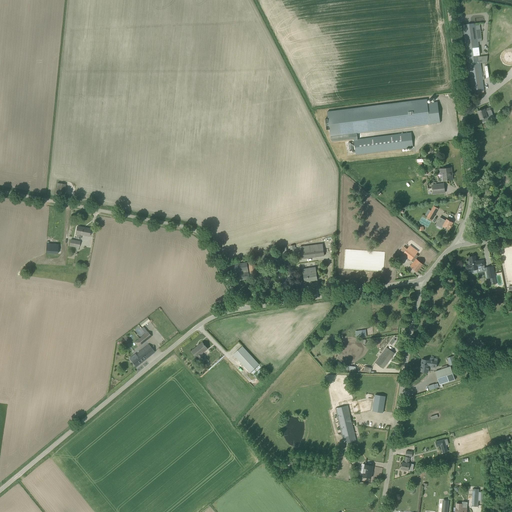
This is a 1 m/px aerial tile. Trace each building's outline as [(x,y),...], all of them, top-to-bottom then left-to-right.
[(482,77),(475,24),(468,24),(463,25),(472,93),(476,92),(484,91),(483,86),(482,80),(484,80),(484,76),(482,77)] [(430,124),(440,123),(437,102),(427,103),(427,99),(327,112),(328,119),(325,119),(326,130),(330,130),(330,137),(331,137),(331,136),(430,124)] [(480,119),(482,119),(483,122),(490,120),(488,116),(487,117),(486,113),(491,112),(490,108),(485,109),(478,111),(480,119)] [(411,133),(354,140),(356,155),(413,147),(411,133)] [(442,174),(443,181),(452,180),(451,173),(452,172),(451,168),(440,169),(441,174),(442,174)] [(57,183),(57,188),(56,193),(64,194),(65,185),(57,183)] [(433,194),(445,192),(444,184),(432,185),(433,194)] [(431,211),(428,216),(427,218),(429,219),(432,221),(439,208),(434,206),(431,211)] [(446,220),(441,218),(438,224),(442,226),(449,230),(453,222),(447,219),(446,220)] [(81,235),(89,237),(90,229),(77,227),(76,234),(77,235),(76,238),(81,239),(81,235)] [(71,240),(69,246),(75,247),(75,249),(76,249),(76,250),(78,251),(80,242),(71,240)] [(49,242),(47,242),(46,253),(58,254),(58,244),(49,243),(49,242)] [(405,256),(413,262),(410,266),(416,271),(422,264),(416,259),(418,256),(416,254),(417,253),(409,246),(403,254),(405,256)] [(323,248),(315,249),(314,249),(314,247),(301,248),(301,251),(300,251),(301,259),(324,256),(323,248)] [(283,264),(280,257),(279,253),(273,255),(274,259),(277,266),(283,264)] [(478,267),(483,266),(482,261),(476,262),(476,261),(475,256),(469,257),(469,260),(470,264),(468,265),(465,265),(466,271),(471,270),(471,271),(477,270),(478,269),(478,267)] [(255,261),(247,263),(251,276),(258,275),(255,261)] [(235,274),(239,274),(240,280),(249,278),(247,263),(234,265),(235,274)] [(496,284),(494,271),(493,266),(486,267),(488,279),(490,278),(491,285),(496,284)] [(314,273),(314,268),(304,269),(303,270),(304,274),(305,282),(317,280),(316,272),(314,273)] [(142,327),(149,321),(147,317),(139,323),(142,327)] [(137,340),(141,345),(149,338),(151,336),(148,332),(144,327),(141,328),(145,334),(137,340)] [(466,341),(473,348),(474,349),(478,345),(469,337),(466,341)] [(201,354),(208,349),(202,342),(192,351),(197,358),(198,357),(201,360),(204,357),(201,354)] [(129,359),(131,361),(136,367),(155,352),(149,344),(136,354),(136,353),(129,359)] [(250,373),(259,365),(242,346),(233,355),(238,360),(250,373)] [(386,348),(384,351),(392,356),(395,353),(389,349),(387,347),(386,348)] [(383,369),(391,358),(392,357),(392,356),(384,351),(379,358),(381,359),(377,364),(383,369)] [(455,355),(447,358),(450,366),(455,364),(458,363),(455,355)] [(438,362),(430,361),(422,359),(420,371),(428,373),(429,367),(436,368),(438,362)] [(436,372),(440,385),(442,384),(455,380),(450,367),(448,367),(447,365),(441,367),(441,370),(436,372)] [(386,396),(375,395),(372,411),(383,413),(386,396)] [(356,441),(348,406),(336,409),(344,443),(356,441)] [(409,463),(410,457),(405,457),(404,463),(402,462),(401,469),(408,470),(413,471),(414,464),(410,464),(409,463)] [(363,477),(366,477),(371,478),(373,466),(368,465),(365,464),(364,468),(362,468),(361,473),(363,473),(363,477)] [(468,511),(467,511),(468,502),(462,501),(462,504),(456,504),(455,511),(468,511)]
